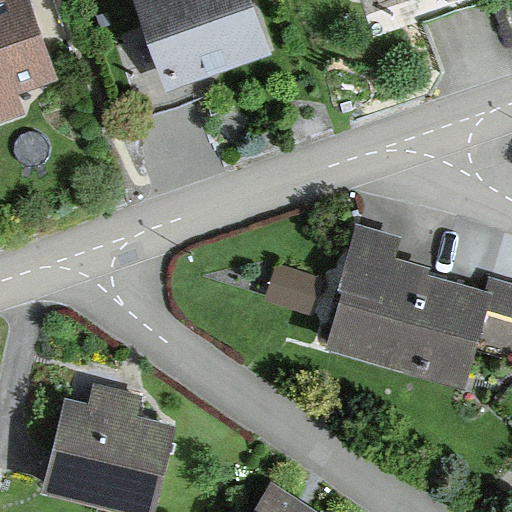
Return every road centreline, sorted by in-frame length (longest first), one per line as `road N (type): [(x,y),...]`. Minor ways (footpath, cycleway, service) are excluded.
road 1 (residential): [(95,251),(176,356),(401,511)]
road 2 (residential): [(95,251),(395,146)]
road 3 (residential): [(395,146),(511,231)]
road 4 (residential): [(395,146),(511,103)]
